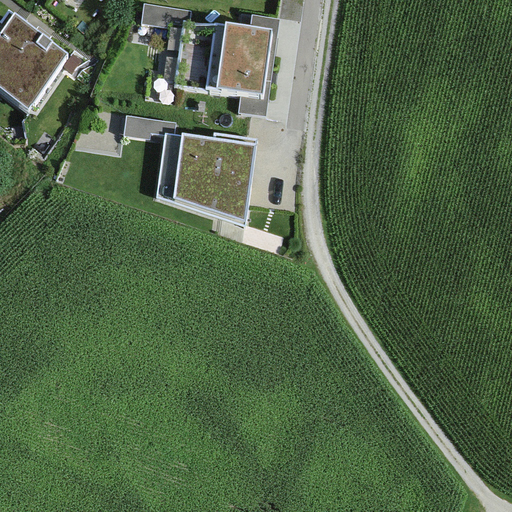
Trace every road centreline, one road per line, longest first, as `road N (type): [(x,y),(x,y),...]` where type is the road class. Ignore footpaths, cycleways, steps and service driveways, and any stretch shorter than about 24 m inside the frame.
road 1 (track): [(505,511),(472,485),(319,258),(308,210),(310,143),(329,0)]
road 2 (residential): [(314,0),(295,129)]
